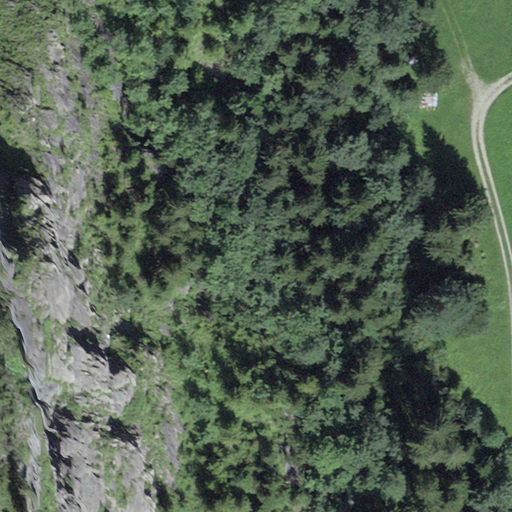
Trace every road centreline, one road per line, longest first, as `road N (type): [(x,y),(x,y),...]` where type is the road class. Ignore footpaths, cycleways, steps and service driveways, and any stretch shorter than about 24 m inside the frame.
road 1 (track): [(493,90),(471,125),(511,296)]
road 2 (track): [(435,0),(466,72),(493,90),(511,78)]
